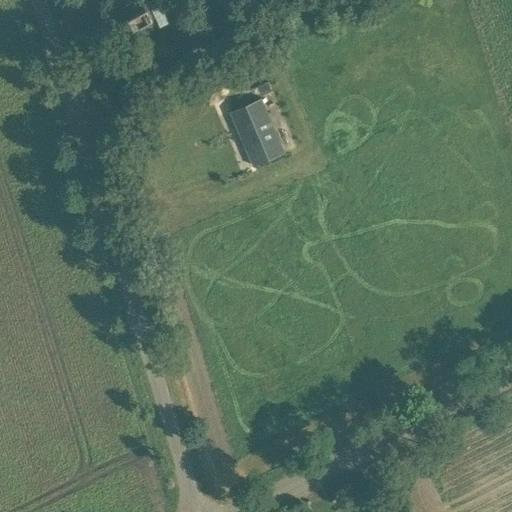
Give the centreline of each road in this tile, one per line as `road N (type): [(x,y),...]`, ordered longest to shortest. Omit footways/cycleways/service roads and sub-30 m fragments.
road 1 (unclassified): [(195,511),(40,0)]
road 2 (unclassified): [(239,511),(511,374)]
